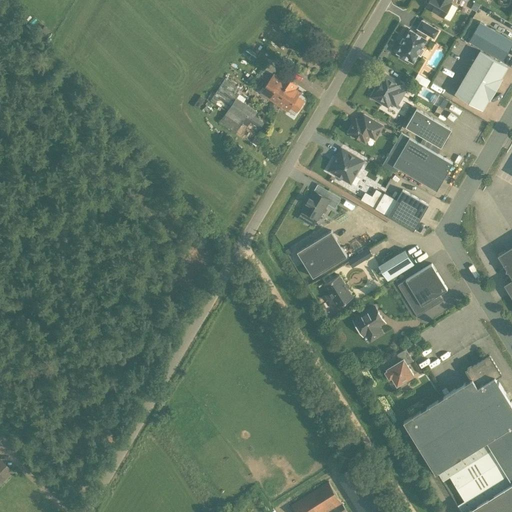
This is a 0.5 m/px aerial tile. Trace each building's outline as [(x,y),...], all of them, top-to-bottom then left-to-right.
[(426,0),(427,1),(428,3),(426,6),(443,16),(451,3),(449,3),(451,0),(426,0)] [(427,34),(434,38),(438,30),(422,20),(417,28),(418,29),(416,33),(410,29),(397,52),(400,55),(399,57),(408,62),(409,60),(413,62),(426,39),(425,38),(427,34)] [(511,40),(479,21),(468,41),(503,61),(511,45),(511,40)] [(33,36),(38,41),(48,30),(44,25),(33,36)] [(503,77),(501,77),(507,66),(480,51),(455,93),(482,109),(488,99),(490,99),(503,77)] [(288,110),(290,107),(275,96),(287,78),(284,76),(281,80),(276,76),(278,73),(273,69),(269,75),(272,77),(264,89),(262,88),(259,92),(268,98),(269,97),(288,110)] [(419,73),(416,79),(427,86),(431,79),(419,73)] [(384,74),(371,96),(388,106),(392,99),(398,102),(403,94),(397,90),(401,83),(384,74)] [(275,96),(290,107),(297,111),(304,100),(292,92),(297,84),(287,78),(275,96)] [(241,91),(242,90),(224,79),(211,100),(227,111),(221,121),(226,124),(226,127),(236,134),(242,122),(247,126),(257,111),(243,101),(247,96),(241,91)] [(406,126),(441,147),(452,129),(416,108),(406,126)] [(356,121),(354,124),(352,125),(348,132),(365,143),(371,133),(377,136),(383,125),(364,114),(360,121),(359,120),(358,120),(357,120),(356,121)] [(401,132),(382,165),(395,172),(398,167),(437,190),(453,162),(401,132)] [(341,148),(328,170),(351,183),(364,161),(341,148)] [(428,204),(402,189),(387,215),(413,230),(428,204)] [(302,210),(318,219),(327,204),(335,208),(341,198),(328,190),(324,197),(314,190),(302,210)] [(297,251),(313,277),(347,256),(331,230),(297,251)] [(297,248),(313,241),(311,236),(295,243),(297,248)] [(511,295),(511,245),(498,255),(506,268),(505,271),(508,271),(511,277),(511,278),(504,283),(511,295)] [(352,267),(373,254),(368,247),(348,260),(352,267)] [(414,264),(405,249),(379,265),(388,280),(414,264)] [(447,289),(432,263),(398,284),(417,315),(443,299),(440,293),(447,289)] [(339,275),(324,284),(338,306),(353,297),(339,275)] [(363,335),(366,333),(370,340),(382,333),(378,326),(385,321),(375,306),(354,319),(363,335)] [(389,378),(392,376),(397,385),(399,384),(401,387),(408,383),(406,379),(414,375),(403,358),(400,360),(397,354),(385,361),(389,367),(387,368),(388,370),(385,371),(389,378)] [(487,441),(511,481),(511,403),(495,376),(501,373),(490,355),(467,370),(472,378),(404,420),(436,472),(487,441)] [(0,477),(2,476),(3,477),(9,470),(0,460),(0,440),(1,439),(0,437),(0,477)] [(340,474),(362,511),(372,511),(382,507),(357,464),(340,474)] [(348,511),(329,481),(292,504),(296,511),(348,511)] [(511,511),(511,482),(464,511),(511,511)]
